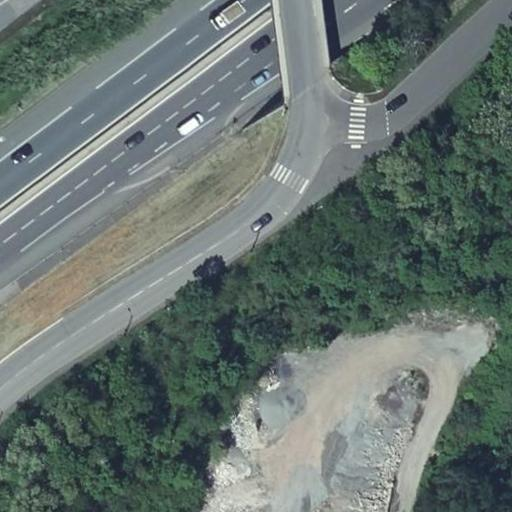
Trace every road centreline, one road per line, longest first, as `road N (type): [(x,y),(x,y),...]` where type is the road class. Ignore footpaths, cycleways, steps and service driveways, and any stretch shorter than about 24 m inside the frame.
road 1 (tertiary): [(308,116),(300,150),(240,228),(0,377)]
road 2 (trunk): [(0,250),(331,1)]
road 3 (trunk): [(247,0),(0,185)]
road 4 (residential): [(511,10),(390,115),(355,124),(308,116)]
